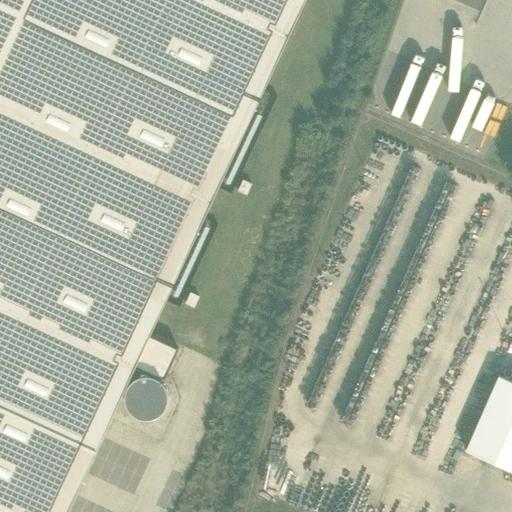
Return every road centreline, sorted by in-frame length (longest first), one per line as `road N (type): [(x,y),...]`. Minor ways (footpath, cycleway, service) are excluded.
road 1 (unknown): [(352,446),(323,429),(327,399),(424,176),(462,189),(464,201),(362,422)]
road 2 (unknown): [(504,511),(352,446)]
